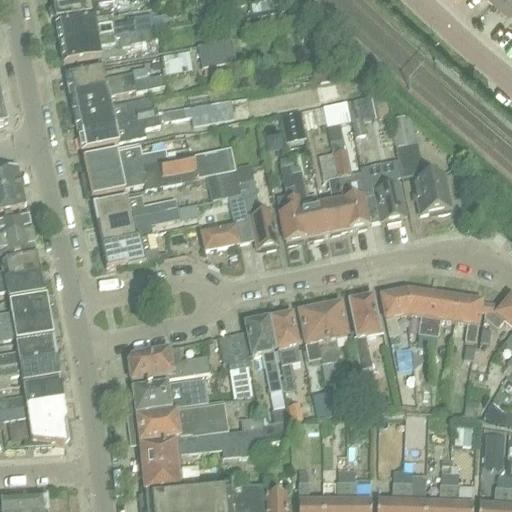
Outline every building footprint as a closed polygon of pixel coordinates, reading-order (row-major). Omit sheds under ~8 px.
[(54,22),(55,24),(90,18),(98,17),(97,8),(113,5),(141,0),(79,0),(51,5),(52,11),(49,14),(50,20),(54,22)] [(511,9),(511,0),(494,0),(501,6),(503,5),(510,11),(511,9)] [(285,10),(248,18),(251,31),(288,24),(285,10)] [(112,19),(94,22),(56,27),(59,47),(136,35),(134,24),(114,28),(112,19)] [(59,47),(62,67),(101,62),(99,51),(112,49),(120,52),(130,50),(130,48),(154,44),(152,33),(136,35),(59,47)] [(230,41),(197,48),(201,71),(235,64),(230,41)] [(162,76),(191,71),(189,56),(159,61),(162,76)] [(132,77),(104,83),(102,72),(65,79),(69,98),(133,84),(132,77)] [(69,98),(73,117),(110,109),(108,100),(135,94),(136,96),(164,90),(161,78),(133,84),(69,98)] [(162,116),(164,125),(192,120),(193,129),(216,125),(217,130),(250,124),(246,102),(162,116)] [(152,118),(151,112),(129,117),(127,107),(110,111),(110,109),(73,117),(77,135),(129,125),(129,123),(136,122),(137,127),(153,124),(152,118)] [(335,123),(357,121),(357,109),(334,111),(335,123)] [(323,112),(308,115),(311,129),(326,126),(323,112)] [(300,117),(281,120),(286,148),(306,144),(300,117)] [(77,135),(81,155),(117,147),(117,146),(145,140),(144,133),(159,130),(157,118),(153,119),(152,118),(153,124),(137,127),(136,122),(129,123),(129,125),(77,135)] [(410,185),(412,185),(419,219),(437,216),(437,218),(441,218),(445,217),(449,216),(449,213),(451,213),(444,178),(424,182),(417,148),(416,148),(409,119),(388,123),(394,152),(400,183),(409,181),(410,185)] [(230,130),(195,137),(197,148),(232,141),(230,130)] [(158,167),(162,183),(163,190),(197,183),(197,181),(219,176),(232,173),(228,152),(204,158),(191,160),(168,164),(158,167)] [(166,156),(118,166),(116,155),(83,162),(83,165),(80,168),(81,174),(85,175),(87,182),(120,175),(143,170),(158,167),(168,164),(166,156)] [(337,182),(342,206),(348,234),(357,232),(357,234),(366,233),(365,230),(367,230),(361,202),(352,204),(346,180),(350,180),(345,155),(332,157),(337,182)] [(323,185),(327,184),(337,182),(332,157),(318,160),(323,185)] [(453,157),(452,158),(447,163),(456,171),(462,165),(453,157)] [(371,227),(380,225),(381,227),(386,226),(386,229),(400,226),(399,223),(405,222),(398,190),(397,190),(396,184),(400,184),(396,166),(379,169),(359,173),(363,194),(371,227)] [(87,182),(91,201),(124,194),(124,193),(143,188),(143,194),(163,190),(162,183),(158,167),(143,170),(120,175),(87,182)] [(0,194),(20,191),(17,171),(0,174),(0,194)] [(296,245),(305,243),(299,214),(291,179),(290,171),(280,173),(284,193),(285,200),(275,202),(285,247),(287,247),(288,249),(296,247),(296,245)] [(271,217),(258,219),(255,196),(253,192),(249,172),(237,175),(238,178),(237,179),(240,195),(247,194),(247,196),(238,198),(228,200),(228,201),(234,231),(238,247),(255,243),(257,253),(265,251),(266,254),(275,252),(275,249),(277,249),(271,217)] [(238,198),(232,173),(219,176),(225,202),(228,201),(228,200),(238,198)] [(451,194),(463,192),(461,176),(449,178),(451,194)] [(291,179),(299,214),(305,243),(313,241),(314,243),(322,241),(322,239),(326,238),(321,210),(317,211),(315,200),(306,202),(300,177),(291,179)] [(348,234),(342,206),(337,182),(327,184),(330,200),(332,208),(321,210),(326,238),(330,238),(331,240),(339,238),(339,236),(348,234)] [(0,194),(0,217),(25,212),(20,191),(0,194)] [(139,199),(92,209),(96,230),(175,212),(174,204),(141,210),(139,199)] [(175,212),(96,230),(100,249),(152,238),(151,229),(178,224),(175,212)] [(0,240),(30,236),(26,217),(0,221),(0,240)] [(198,238),(200,255),(238,247),(234,231),(201,237),(198,238)] [(0,261),(35,256),(30,236),(0,240),(0,261)] [(124,268),(127,270),(158,264),(158,260),(170,257),(165,236),(152,239),(152,238),(100,249),(105,272),(124,268)] [(0,284),(40,278),(36,260),(0,265),(0,266),(2,274),(0,274),(0,284)] [(240,274),(239,263),(229,264),(230,275),(240,274)] [(0,295),(6,294),(8,303),(44,297),(40,278),(0,284),(0,295)] [(409,319),(407,295),(380,301),(385,324),(384,325),(388,341),(391,353),(400,351),(397,339),(398,339),(395,322),(409,319)] [(432,353),(434,323),(436,300),(407,295),(409,319),(419,321),(417,338),(418,338),(416,350),(432,353)] [(458,327),(461,303),(436,300),(434,323),(432,353),(434,354),(436,341),(437,341),(440,324),(458,327)] [(0,327),(48,319),(45,301),(9,307),(10,315),(0,317),(0,327)] [(356,341),(352,341),(361,383),(370,381),(368,372),(372,372),(366,340),(378,338),(371,303),(368,303),(368,301),(359,303),(359,305),(350,307),(356,341)] [(504,326),(511,332),(511,302),(511,301),(502,311),(488,309),(487,319),(486,324),(498,334),(504,326)] [(481,306),(461,303),(458,327),(466,328),(463,345),(474,346),(477,330),(478,330),(479,318),(487,319),(488,309),(481,308),(481,306)] [(320,313),(335,386),(344,384),(335,343),(346,341),(344,329),(340,309),(337,310),(335,308),(330,309),(329,311),(320,313)] [(305,349),(315,347),(320,369),(321,369),(325,388),(335,386),(320,313),(310,315),(309,313),(301,314),(302,317),(299,317),(301,329),(305,349)] [(300,366),(297,351),(298,351),(293,329),(291,319),(288,320),(288,317),(278,319),(278,322),(271,323),(272,329),(283,383),(293,381),(291,368),(300,366)] [(0,338),(5,337),(13,336),(15,345),(51,339),(48,319),(0,327),(0,338)] [(281,394),(279,385),(267,324),(260,325),(259,323),(246,325),(246,328),(245,328),(251,360),(262,358),(270,396),(281,394)] [(227,366),(229,374),(250,370),(243,338),(231,340),(235,364),(227,365),(227,366)] [(235,364),(231,340),(217,343),(222,367),(227,366),(227,365),(235,364)] [(0,371),(55,362),(52,342),(15,349),(16,356),(0,358),(0,371)] [(472,364),(474,351),(464,350),(463,363),(472,364)] [(132,379),(133,385),(154,382),(154,386),(210,377),(207,361),(180,365),(178,353),(132,360),(128,367),(130,379),(132,379)] [(0,381),(8,380),(20,378),(21,387),(58,381),(55,362),(0,371),(0,381)] [(248,372),(229,375),(233,404),(252,401),(248,372)] [(300,377),(283,387),(290,399),(307,389),(300,377)] [(8,380),(0,381),(0,392),(9,391),(8,380)] [(204,383),(167,389),(132,393),(132,395),(129,396),(131,408),(134,408),(136,417),(208,408),(204,383)] [(0,412),(62,404),(59,385),(22,391),(23,399),(6,402),(0,399),(0,412)] [(315,421),(316,421),(333,418),(328,396),(311,400),(315,421)] [(1,425),(27,421),(30,442),(23,443),(24,451),(53,449),(54,447),(64,449),(68,444),(62,404),(0,412),(0,430),(2,431),(1,425)] [(287,411),(289,423),(290,425),(302,422),(299,407),(286,410),(287,411)] [(191,439),(191,441),(211,439),(228,437),(224,409),(175,415),(175,416),(136,421),(139,446),(179,441),(191,439)] [(289,423),(287,411),(271,414),(273,426),(289,423)] [(264,445),(289,442),(289,425),(264,429),(264,445)] [(475,428),(455,427),(454,448),(474,449),(475,428)] [(138,460),(139,473),(180,469),(179,458),(209,454),(209,449),(237,445),(238,462),(263,459),(262,434),(228,437),(191,441),(176,443),(176,446),(140,450),(141,459),(138,460)] [(507,470),(505,438),(488,439),(490,471),(507,470)] [(141,496),(145,496),(182,492),(180,469),(139,473),(141,496)] [(448,490),(448,509),(448,511),(471,511),(472,503),(459,502),(459,490),(458,490),(459,472),(449,471),(449,477),(448,490)] [(319,500),(319,506),(318,511),(346,511),(346,488),(345,488),(345,474),(335,473),(335,488),(334,488),(335,500),(319,500)] [(298,474),(298,506),(298,511),(318,511),(319,506),(310,506),(309,487),(307,487),(307,474),(298,474)] [(345,488),(346,488),(346,511),(370,511),(370,500),(357,500),(356,488),(355,488),(355,474),(345,474),(345,488)] [(400,511),(400,507),(401,488),(401,476),(391,476),(391,488),(390,488),(390,500),(377,500),(376,511),(400,511)] [(401,488),(400,507),(400,511),(424,511),(425,501),(411,501),(411,489),(412,476),(401,476),(401,488)] [(425,501),(424,511),(448,511),(448,509),(448,490),(449,477),(438,477),(437,502),(425,501)] [(477,511),(501,511),(502,511),(503,493),(504,480),(494,479),(493,493),(492,492),(492,504),(478,503),(477,511)] [(503,493),(502,511),(501,511),(511,511),(511,480),(504,480),(503,493)] [(265,481),(265,489),(265,511),(286,511),(287,500),(275,500),(275,481),(265,481)] [(182,492),(145,496),(146,511),(245,511),(245,490),(230,490),(230,486),(182,492)] [(255,511),(255,489),(245,490),(245,511),(255,511)] [(265,511),(265,489),(255,489),(255,511),(265,511)] [(1,511),(46,511),(45,499),(1,501),(1,499),(0,499),(0,511),(1,511)]
